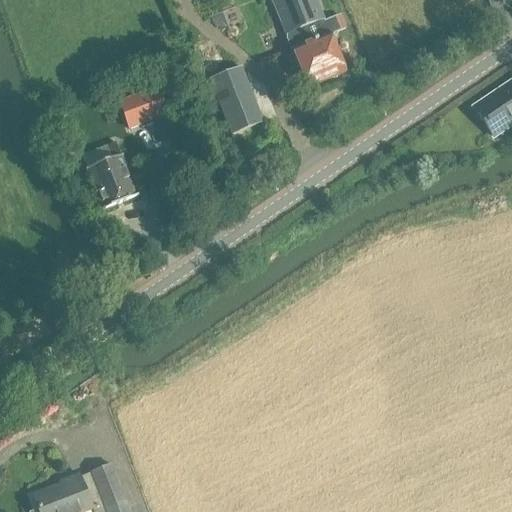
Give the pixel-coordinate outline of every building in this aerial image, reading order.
[(323,21),(314,0),(271,0),(307,89),(344,74),(329,37),(346,31),(339,15),(323,21)] [(212,41),(195,48),(206,76),(223,69),(212,41)] [(239,69),(208,81),(230,135),(260,123),(239,69)] [(511,82),(473,109),(494,139),(511,126),(511,82)] [(120,106),(128,131),(170,115),(160,90),(120,106)] [(81,163),(75,145),(65,119),(47,126),(63,170),(81,163)] [(121,157),(120,157),(111,161),(105,148),(88,155),(85,157),(84,161),(84,165),(86,171),(85,171),(102,212),(137,198),(121,157)] [(78,476),(31,495),(37,511),(92,511),(128,511),(110,466),(79,478),(78,476)]
